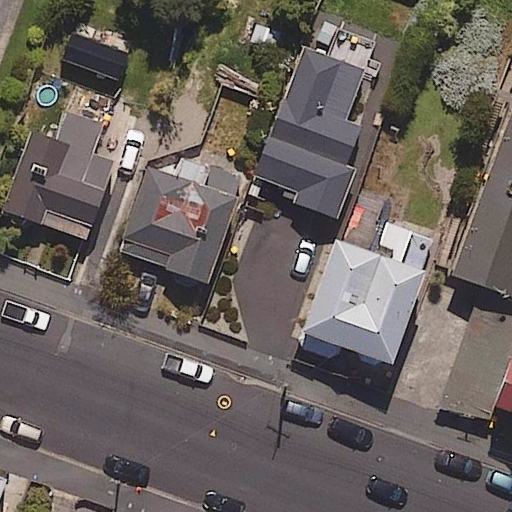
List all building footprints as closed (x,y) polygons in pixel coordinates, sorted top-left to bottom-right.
[(366,82),(306,59),(258,184),(299,199),(294,212),(339,229),(372,141),(347,132),(366,82)] [(55,117),(68,122),(58,151),(33,143),(7,221),(90,249),(116,173),(94,166),(116,102),(66,85),(55,117)] [(511,131),(456,287),(511,307),(511,131)] [(180,170),(174,188),(151,179),(122,258),(211,290),(239,211),(209,200),(215,183),(180,170)] [(430,287),(422,284),(438,239),(392,222),(375,267),(335,252),(297,358),(331,370),(336,359),(396,381),(430,287)] [(511,396),(501,426),(511,430),(511,396)]
